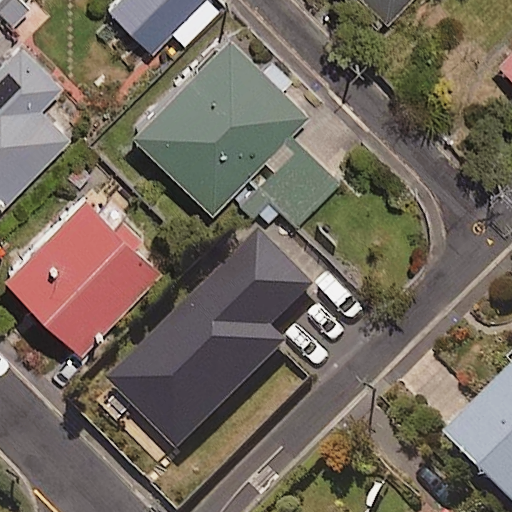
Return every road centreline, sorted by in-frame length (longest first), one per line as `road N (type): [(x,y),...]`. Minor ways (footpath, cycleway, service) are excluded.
road 1 (residential): [(221,511),(503,226)]
road 2 (residential): [(503,226),(274,0)]
road 3 (residential): [(102,511),(0,408)]
